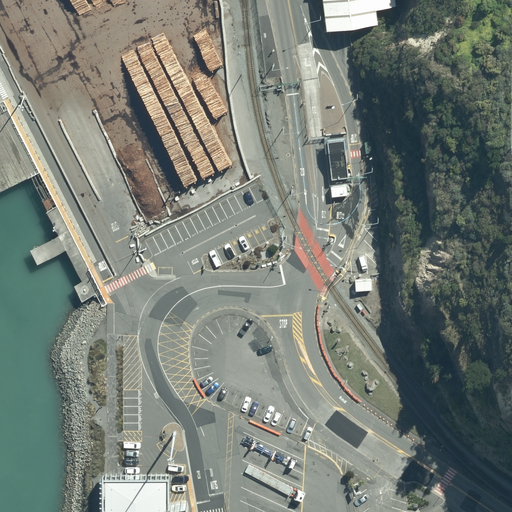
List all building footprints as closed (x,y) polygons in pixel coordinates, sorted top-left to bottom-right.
[(324,0),(328,30),(342,29),(379,24),(377,9),(398,6),(396,0),(324,0)] [(330,144),(334,180),(350,179),(347,142),(330,144)] [(349,184),(331,186),(333,198),(351,195),(349,184)] [(239,198),(206,218),(215,233),(224,227),(225,229),(237,221),(237,220),(249,213),(239,198)] [(238,244),(260,231),(250,216),(230,228),(231,230),(225,234),(230,241),(235,239),(238,244)] [(372,266),(355,266),(355,279),(372,278),(372,266)] [(372,279),(356,280),(356,292),(373,292),(372,279)] [(171,511),(170,472),(104,472),(104,511),(171,511)]
